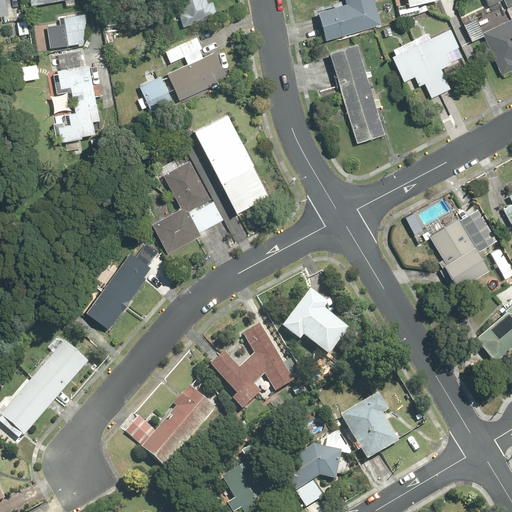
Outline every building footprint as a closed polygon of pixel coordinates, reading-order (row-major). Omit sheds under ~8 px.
[(178,0),(182,12),(178,13),(183,27),(217,16),(213,2),(207,3),(205,0),(178,0)] [(347,0),(348,1),(316,9),(324,40),(380,25),(373,0),(347,0)] [(59,24),(46,26),(49,49),(82,44),(85,14),(58,18),(59,24)] [(511,18),(481,33),(500,75),(511,69),(511,18)] [(26,19),(15,20),(17,35),(28,34),(26,19)] [(478,37),(470,20),(460,25),(468,42),(478,37)] [(394,54),(390,56),(402,81),(413,76),(418,86),(423,83),(430,97),(449,88),(441,69),(451,65),(445,53),(457,47),(449,29),(424,40),(422,36),(392,50),(394,54)] [(188,63),(166,73),(178,101),(226,80),(214,53),(203,57),(199,49),(201,48),(197,37),(164,50),(169,62),(187,54),(189,59),(187,60),(188,63)] [(356,43),(327,51),(355,144),(384,135),(356,43)] [(98,119),(88,65),(82,66),(79,50),(49,55),(53,73),(57,72),(60,89),(70,87),(74,113),(64,114),(66,125),(62,125),(62,122),(52,124),(56,143),(80,139),(80,136),(93,134),(91,121),(98,119)] [(160,75),(138,85),(150,113),(172,104),(160,75)] [(226,114),(192,131),(235,213),(268,196),(226,114)] [(189,160),(162,174),(179,207),(150,223),(166,254),(200,236),(198,233),(221,221),(189,160)] [(511,225),(511,191),(507,194),(511,202),(500,207),(510,226),(511,225)] [(457,217),(428,235),(444,262),(441,264),(456,288),(488,269),(477,250),(496,239),(477,208),(458,219),(457,217)] [(129,252),(85,312),(108,329),(145,278),(143,277),(150,268),(129,252)] [(309,291),(280,327),(299,341),(302,337),(326,356),(347,329),(323,310),(327,305),(309,291)] [(505,311),(473,336),(493,361),(511,346),(511,301),(503,309),(505,311)] [(222,352),(208,365),(236,393),(230,398),(241,409),(260,391),(253,384),(265,374),(275,391),(301,376),(291,358),(283,363),(259,323),(241,334),(253,354),(238,368),(222,352)] [(21,434),(23,436),(88,362),(63,341),(0,413),(0,415),(1,416),(0,417),(0,423),(17,439),(21,434)] [(141,446),(140,448),(163,468),(215,409),(188,386),(172,404),(175,407),(155,431),(138,416),(125,432),(141,446)] [(376,392),(338,414),(365,460),(397,441),(381,414),(387,410),(376,392)] [(313,480),(319,476),(335,479),(340,451),(312,446),(278,466),(293,492),(294,491),(305,509),(323,498),(313,480)] [(248,459),(223,474),(237,497),(226,504),(230,511),(239,507),(242,511),(270,511),(277,508),(248,459)]
